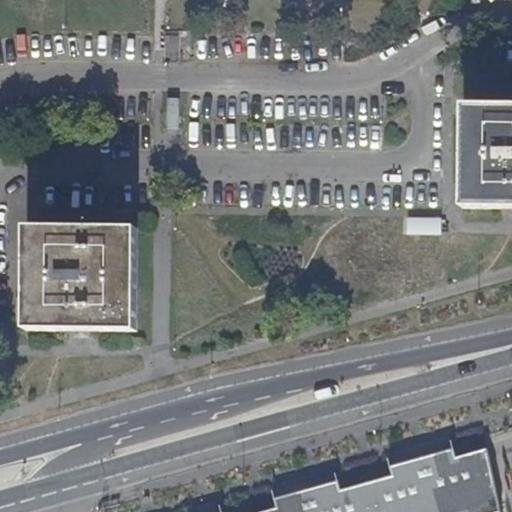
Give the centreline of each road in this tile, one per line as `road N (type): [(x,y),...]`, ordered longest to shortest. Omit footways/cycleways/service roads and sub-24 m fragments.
road 1 (residential): [(0,173),(406,164),(424,144),(421,101),(392,60)]
road 2 (primary): [(57,490),(407,392),(448,361)]
road 3 (residential): [(0,86),(353,79),(392,60)]
road 4 (primary): [(448,361),(407,352),(92,425)]
road 5 (residential): [(392,60),(488,16),(511,16)]
